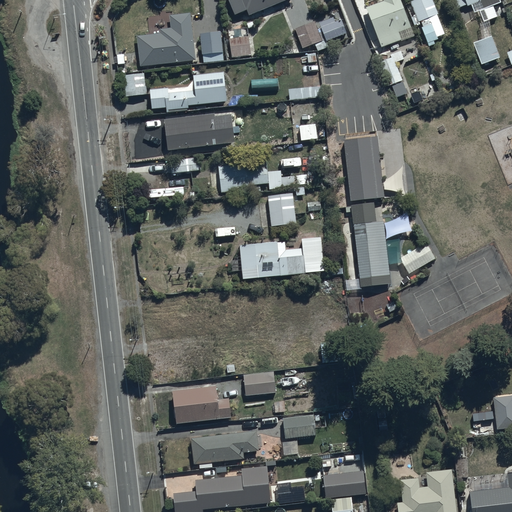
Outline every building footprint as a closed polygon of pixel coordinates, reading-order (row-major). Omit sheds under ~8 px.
[(220,0),(206,0),(210,21),(223,19),(220,0)] [(227,0),(235,18),(246,14),(248,19),(293,1),(292,0),(227,0)] [(381,0),(383,4),(366,11),(381,50),(413,37),(398,0),(381,0)] [(431,0),(420,0),(410,4),(418,24),(421,23),(423,30),(421,31),(429,49),(435,46),(434,44),(438,43),(437,40),(444,37),(436,18),(438,17),(431,0)] [(464,0),(468,9),(488,1),(492,9),(479,15),(484,25),(497,20),(493,9),(501,6),(498,0),(464,0)] [(171,31),(160,32),(160,36),(137,39),(140,70),(196,64),(191,16),(170,18),(171,31)] [(315,25),(295,31),(301,51),(325,43),(326,44),(346,37),(342,24),(335,26),(333,21),(319,25),(322,34),(319,35),(315,25)] [(247,28),(227,31),(231,60),(251,58),(247,28)] [(219,46),(200,47),(200,64),(219,63),(219,46)] [(403,80),(393,57),(381,62),(390,85),(403,80)] [(146,97),(144,74),(123,76),(125,100),(146,97)] [(226,106),(224,77),(198,79),(188,88),(188,90),(150,93),(151,113),(167,112),(167,115),(188,114),(188,109),(226,106)] [(278,78),(251,79),(252,92),(278,91),(278,78)] [(408,93),(404,82),(392,87),(396,98),(408,93)] [(322,89),(289,92),(289,102),(322,100),(322,89)] [(215,118),(164,123),(167,154),(235,147),(232,118),(215,120),(215,118)] [(316,127),(270,134),(272,147),(317,142),(316,127)] [(378,137),(344,140),(361,287),(392,283),(384,221),(377,222),(374,198),(385,197),(378,137)] [(198,160),(170,163),(171,176),(199,174),(198,160)] [(238,190),(269,188),(269,192),(282,191),(282,189),(294,188),(294,179),(282,180),(281,173),(268,174),(267,166),(266,166),(266,161),(254,162),(255,167),(219,169),(221,196),(238,195),(238,190)] [(293,197),(268,200),(271,230),(296,227),(293,197)] [(320,203),(307,204),(308,213),(321,212),(320,203)] [(272,246),(272,244),(268,244),(268,243),(265,243),(265,247),(263,247),(263,245),(241,247),(241,249),(239,250),(243,283),(324,276),(321,242),(319,242),(319,239),(302,240),(302,244),(301,244),(302,252),(286,253),(285,245),(276,246),(276,244),(272,244),(273,246),(272,246)] [(426,243),(401,258),(409,273),(435,258),(426,243)] [(311,311),(291,311),(291,321),(311,321),(311,311)] [(287,327),(260,330),(262,343),(277,342),(279,360),(291,359),(287,327)] [(213,348),(172,353),(175,380),(221,375),(220,368),(215,368),(213,348)] [(273,373),(243,376),(246,398),(276,395),(273,373)] [(216,390),(173,395),(176,428),(231,421),(229,401),(218,402),(216,390)] [(511,398),(492,401),(496,433),(511,430),(511,398)] [(284,403),(273,404),(274,415),(285,414),(285,412),(287,412),(286,405),(284,405),(284,403)] [(313,418),(283,421),(285,442),(315,439),(313,418)] [(386,419),(377,420),(379,434),(388,432),(386,419)] [(212,470),(212,466),(244,463),(243,456),(259,454),(257,435),(191,441),(194,468),(199,467),(200,471),(212,470)] [(297,443),(280,445),(282,459),(298,457),(297,443)] [(344,455),(323,457),(327,501),(348,499),(344,455)] [(242,480),(196,484),(197,495),(173,497),(174,511),(206,511),(269,506),(266,471),(242,473),(242,480)] [(402,499),(396,500),(397,511),(456,511),(452,473),(426,476),(428,490),(420,491),(419,482),(400,484),(402,499)] [(511,511),(511,476),(507,477),(509,490),(470,494),(471,511),(511,511)] [(352,511),(351,500),(331,502),(332,511),(352,511)]
